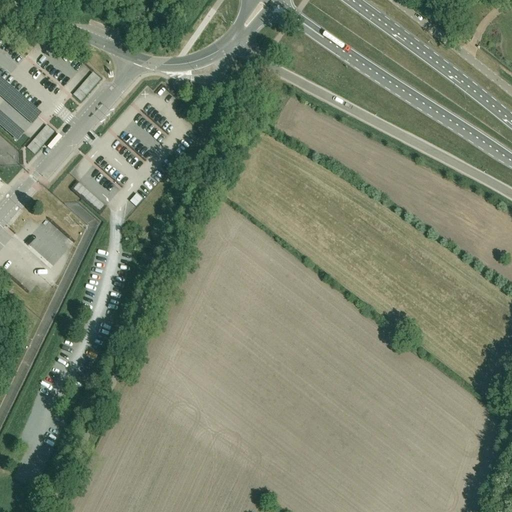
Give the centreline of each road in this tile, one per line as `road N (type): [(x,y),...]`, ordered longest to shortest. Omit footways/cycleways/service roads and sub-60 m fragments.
road 1 (unclassified): [(47,511),(269,67)]
road 2 (primary): [(274,0),(511,161)]
road 3 (unclassified): [(511,195),(269,67)]
road 4 (primary): [(511,118),(356,0)]
road 5 (residential): [(160,65),(0,4)]
road 6 (unclassified): [(511,90),(395,0)]
